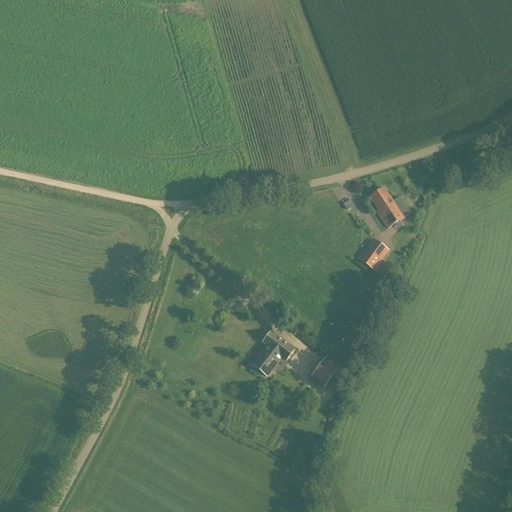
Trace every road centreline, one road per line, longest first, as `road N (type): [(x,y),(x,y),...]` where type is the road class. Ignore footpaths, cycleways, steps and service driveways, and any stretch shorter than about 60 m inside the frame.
road 1 (tertiary): [(51,511),(133,352),(169,226),(187,205),(353,175),(511,115)]
road 2 (track): [(187,205),(0,171)]
